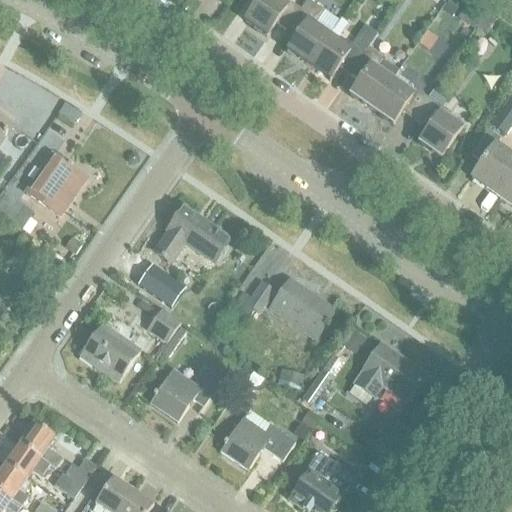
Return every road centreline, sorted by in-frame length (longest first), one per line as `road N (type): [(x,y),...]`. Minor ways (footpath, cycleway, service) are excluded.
road 1 (residential): [(511,254),(146,0)]
road 2 (residential): [(508,326),(205,114)]
road 3 (residential): [(25,370),(205,114)]
road 4 (residential): [(229,511),(25,370)]
road 5 (residential): [(205,114),(27,0)]
road 6 (residential): [(397,491),(508,326)]
